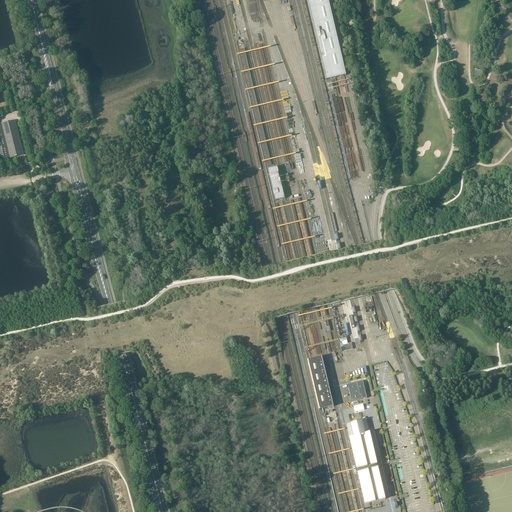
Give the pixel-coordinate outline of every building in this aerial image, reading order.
[(307,0),(326,80),(345,75),(346,76),(346,75),(328,0),(307,0)] [(0,124),(0,140),(5,159),(24,155),(15,121),(0,124)] [(267,169),(275,201),(285,199),(277,167),(267,169)] [(353,349),(353,348),(352,343),(343,345),(344,351),(353,349)] [(308,361),(308,360),(307,360),(319,410),(320,410),(319,409),(333,406),(333,407),(334,406),(322,357),(308,361)] [(367,398),(363,381),(348,384),(352,402),(367,398)] [(384,496),(383,492),(384,492),(383,492),(382,488),(383,488),(383,487),(382,487),(381,483),(382,483),(381,483),(380,479),(381,479),(380,479),(379,475),(380,475),(379,474),(378,470),(379,470),(378,470),(378,468),(378,467),(377,467),(377,464),(376,462),(376,461),(375,457),(375,456),(375,457),(374,452),(373,448),(373,447),(372,443),(371,439),(371,438),(370,434),(369,432),(370,432),(369,432),(366,420),(367,420),(367,419),(363,420),(350,423),(346,424),(346,425),(349,437),(349,439),(350,439),(350,443),(351,443),(352,448),(351,448),(352,448),(353,452),(352,452),(352,453),(353,453),(354,457),(353,457),(354,457),(355,461),(354,461),(354,462),(355,462),(356,466),(355,466),(356,466),(356,468),(356,469),(357,469),(357,472),(358,475),(357,475),(358,475),(359,479),(360,483),(360,484),(361,488),(362,492),(362,493),(363,496),(363,497),(364,501),(365,503),(364,504),(385,499),(384,497),(385,496),(384,496)]
